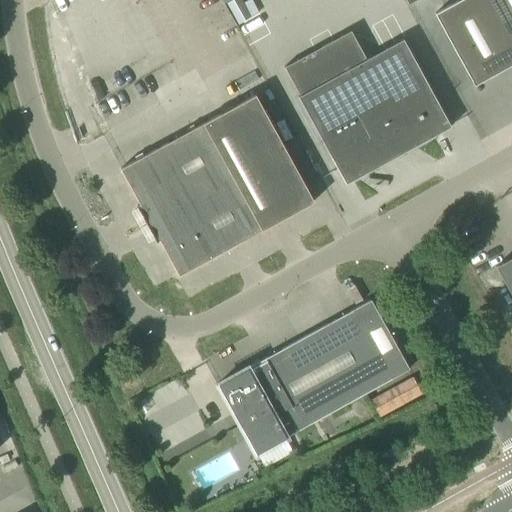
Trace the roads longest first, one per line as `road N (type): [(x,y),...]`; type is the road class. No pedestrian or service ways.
road 1 (unclassified): [(392,223),(205,325),(150,326),(127,308),(15,67),(4,0)]
road 2 (unclassified): [(118,511),(0,236)]
road 3 (unknown): [(392,223),(349,181),(271,59),(267,40),(275,24),(323,0)]
road 4 (unclassified): [(511,441),(392,223)]
road 5 (unknown): [(396,0),(489,169)]
road 6 (unclassified): [(511,157),(392,223)]
